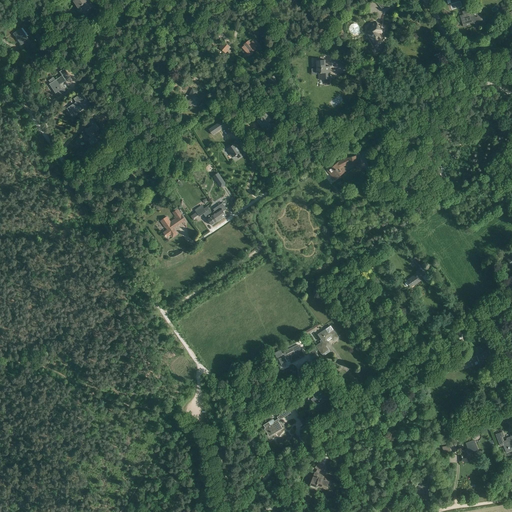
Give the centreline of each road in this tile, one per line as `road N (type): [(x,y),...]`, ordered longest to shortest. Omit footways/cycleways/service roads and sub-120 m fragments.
road 1 (track): [(163,311),(259,245),(238,213),(460,56)]
road 2 (unclassified): [(270,471),(511,299)]
road 3 (track): [(180,413),(106,400),(54,370),(0,362)]
road 4 (track): [(163,311),(63,162)]
road 5 (unclassified): [(511,94),(468,68),(426,0)]
road 6 (track): [(270,471),(198,364)]
